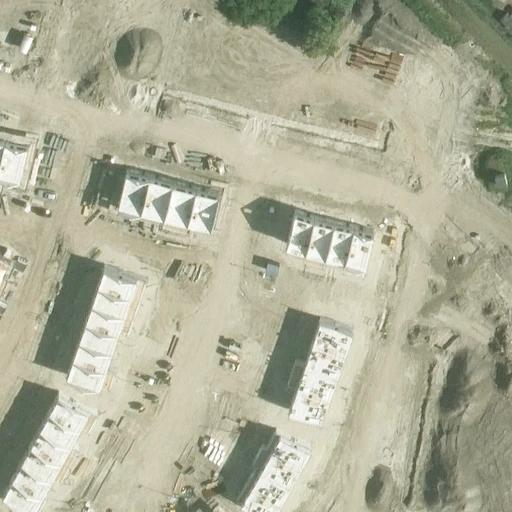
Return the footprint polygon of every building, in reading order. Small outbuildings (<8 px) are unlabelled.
[(52,0),(15,0),(13,10),(48,19),(53,0),(52,0)] [(13,10),(8,30),(44,39),(48,19),(13,10)] [(511,17),(506,12),(499,19),(511,31),(511,29),(511,17)] [(190,14),(185,33),(221,42),(226,23),(190,14)] [(8,30),(3,49),(39,58),(44,39),(8,30)] [(260,31),(257,43),(265,45),(268,33),(260,31)] [(185,33),(180,52),(216,61),(221,42),(185,33)] [(275,35),(273,43),(285,46),(287,38),(275,35)] [(304,43),(303,50),(314,53),(316,45),(304,43)] [(316,45),(314,53),(326,56),(328,48),(316,45)] [(180,52),(176,71),(211,80),(216,61),(180,52)] [(344,52),(342,60),(354,63),(356,55),(344,52)] [(356,55),(354,63),(365,66),(367,58),(356,55)] [(253,58),(250,70),(258,72),(261,60),(253,58)] [(385,63),(383,70),(394,73),(396,65),(385,63)] [(250,70),(247,81),(255,83),(258,72),(250,70)] [(176,71),(171,91),(206,100),(211,80),(176,71)] [(266,71),(258,106),(278,111),(287,76),(266,71)] [(287,76),(278,111),(298,116),(307,81),(287,76)] [(307,81),(298,116),(318,121),(327,86),(307,81)] [(327,86),(318,121),(338,126),(347,91),(327,86)] [(347,91),(338,126),(359,131),(367,96),(347,91)] [(367,96),(359,131),(379,136),(388,101),(367,96)] [(244,97),(241,108),(248,110),(251,98),(244,97)] [(6,138),(0,160),(0,174),(21,180),(30,144),(6,138)] [(126,168),(117,204),(141,210),(149,174),(126,168)] [(149,174),(141,210),(164,216),(173,180),(149,174)] [(173,180),(164,216),(188,222),(197,186),(173,180)] [(197,186),(188,222),(212,228),(221,192),(197,186)] [(294,210),(285,246),(305,251),(314,215),(294,210)] [(314,215),(305,251),(325,256),(334,220),(314,215)] [(334,220),(325,256),(346,261),(355,225),(334,220)] [(355,225),(346,261),(366,266),(375,231),(355,225)] [(10,238),(8,245),(19,248),(21,240),(10,238)] [(101,244),(99,252),(110,255),(112,247),(101,244)] [(142,255),(140,263),(152,266),(154,258),(142,255)] [(154,258),(152,266),(164,268),(166,261),(154,258)] [(104,263),(97,282),(132,293),(138,275),(104,263)] [(204,270),(202,278),(213,281),(215,273),(204,270)] [(97,282),(91,300),(125,312),(132,293),(97,282)] [(266,286),(264,293),(275,296),(277,289),(266,286)] [(171,295),(167,306),(174,309),(178,298),(171,295)] [(303,295),(301,303),(313,306),(315,298),(303,295)] [(315,298),(313,306),(325,309),(327,301),(315,298)] [(91,300),(84,319),(119,331),(125,312),(91,300)] [(167,306),(163,318),(171,320),(174,309),(167,306)] [(353,307),(351,315),(362,318),(364,310),(353,307)] [(259,310),(255,321),(263,323),(266,312),(259,310)] [(319,316),(311,340),(346,352),(354,328),(319,316)] [(84,319),(78,337),(113,349),(119,331),(84,319)] [(255,321),(251,332),(259,335),(263,323),(255,321)] [(158,331),(154,343),(162,345),(166,334),(158,331)] [(78,337),(72,356),(106,368),(113,349),(78,337)] [(311,340),(303,363),(338,375),(346,352),(311,340)] [(154,343),(150,354),(158,357),(162,345),(154,343)] [(450,354),(445,381),(503,391),(506,370),(467,363),(468,357),(450,354)] [(243,355),(239,366),(247,369),(251,357),(243,355)] [(72,356),(65,374),(100,386),(106,368),(72,356)] [(303,363),(295,386),(330,398),(338,375),(303,363)] [(239,366),(235,378),(243,380),(247,369),(239,366)] [(146,368),(140,378),(147,382),(153,372),(146,368)] [(140,378),(134,389),(141,393),(147,382),(140,378)] [(445,381),(441,403),(499,413),(503,391),(445,381)] [(295,386),(287,409),(322,421),(330,398),(295,386)] [(58,390),(49,407),(81,425),(90,408),(58,390)] [(441,403),(437,424),(495,434),(499,413),(441,403)] [(49,407),(39,424),(71,442),(81,425),(49,407)] [(224,409),(218,420),(225,424),(231,413),(224,409)] [(218,420),(212,430),(219,434),(225,424),(218,420)] [(39,424),(30,441),(62,459),(71,442),(39,424)] [(437,424),(434,446),(491,456),(495,434),(437,424)] [(112,429),(106,440),(113,444),(119,433),(112,429)] [(280,430),(270,448),(302,466),(312,447),(280,430)] [(106,440),(100,450),(107,454),(113,444),(106,440)] [(30,441),(20,458),(52,476),(62,459),(30,441)] [(204,445),(198,456),(205,459),(211,449),(204,445)] [(434,446),(430,467),(487,478),(491,456),(434,446)] [(270,448),(259,466),(291,484),(302,466),(270,448)] [(198,456),(192,466),(199,470),(205,459),(198,456)] [(20,458),(11,476),(43,493),(52,476),(20,458)] [(93,463),(87,473),(94,477),(100,467),(93,463)] [(259,466),(249,485),(281,503),(291,484),(259,466)] [(430,467),(426,489),(484,499),(487,478),(430,467)] [(87,473),(82,484),(89,488),(94,477),(87,473)] [(11,476),(1,493),(33,511),(43,493),(11,476)] [(511,481),(504,480),(503,488),(511,489),(511,481)] [(249,485),(239,503),(255,511),(275,511),(281,503),(249,485)] [(511,489),(503,488),(502,496),(511,497),(511,489)] [(426,489),(421,511),(481,511),(484,499),(426,489)] [(75,496),(69,507),(76,511),(82,500),(75,496)]
